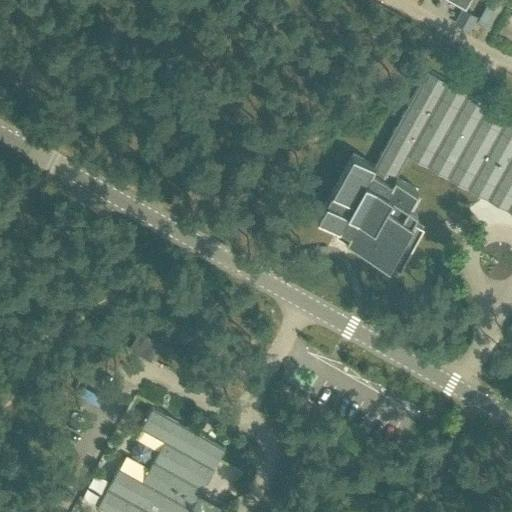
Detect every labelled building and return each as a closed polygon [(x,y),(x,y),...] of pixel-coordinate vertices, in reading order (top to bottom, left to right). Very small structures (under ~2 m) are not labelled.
[(450,0),(465,8),(469,0),(450,0)] [(480,27),(489,0),(478,0),(470,23),(480,27)] [(353,154),(317,218),(337,230),(338,229),(349,235),(346,241),(399,270),(423,227),(411,221),(417,210),(408,206),(417,189),(395,177),(408,155),(511,213),(511,118),(426,71),(374,165),(353,154)] [(124,351),(139,360),(151,343),(136,333),(124,351)] [(200,511),(191,507),(224,447),(152,406),(140,428),(164,441),(142,480),(118,467),(95,508),(102,511),(200,511)]
